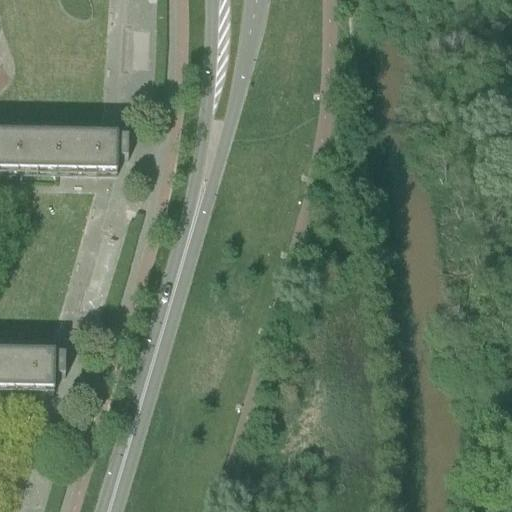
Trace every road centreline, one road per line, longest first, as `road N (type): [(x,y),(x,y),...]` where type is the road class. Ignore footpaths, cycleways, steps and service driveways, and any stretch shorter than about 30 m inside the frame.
road 1 (secondary): [(105,511),(190,221)]
road 2 (secondary): [(190,221),(216,171),(254,0)]
road 3 (secondary): [(208,0),(190,221)]
